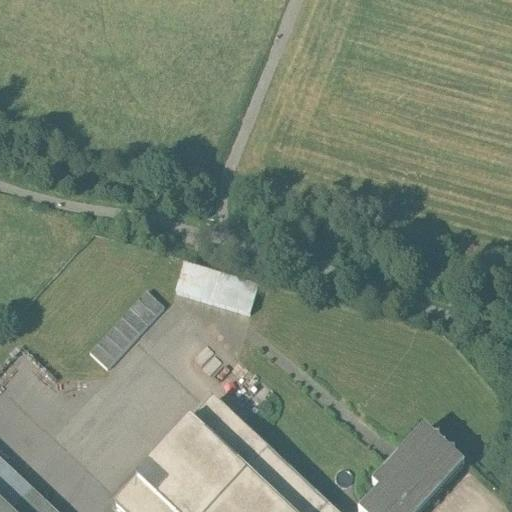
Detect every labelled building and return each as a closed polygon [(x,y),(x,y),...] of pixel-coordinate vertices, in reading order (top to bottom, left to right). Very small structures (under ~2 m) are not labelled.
[(184,268),(176,296),(250,318),(259,289),(184,268)] [(108,373),(165,312),(147,296),(90,357),(108,373)] [(329,511),(213,404),(115,509),(119,511),(329,511)] [(380,494),(363,511),(423,511),(464,468),(424,432),(373,488),(380,494)] [(51,511),(0,464),(0,511),(51,511)]
